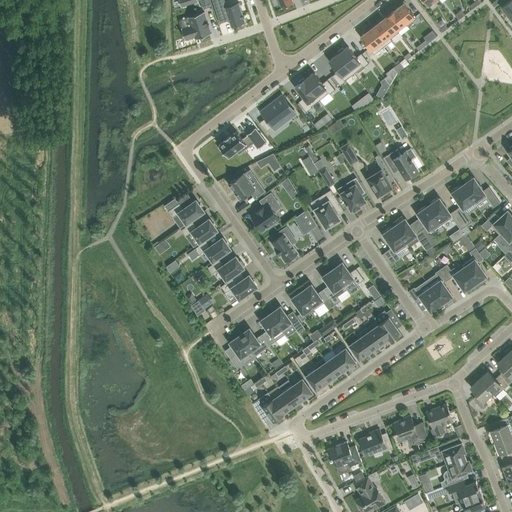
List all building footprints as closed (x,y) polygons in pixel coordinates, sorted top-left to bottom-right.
[(179,0),(182,7),(182,6),(183,6),(198,1),(199,1),(200,0),(203,8),(211,6),(212,6),(210,0),(179,0)] [(216,0),(224,22),(225,21),(225,20),(233,18),(235,25),(246,22),(245,19),(248,18),(243,1),(229,5),(227,0),(216,0)] [(511,11),(511,0),(509,0),(502,6),(508,14),(511,11)] [(404,1),(395,8),(406,22),(415,15),(404,1)] [(395,9),(387,16),(399,32),(400,31),(398,30),(406,24),(407,25),(408,25),(395,9)] [(191,25),(182,28),(185,40),(195,37),(195,38),(212,33),(205,11),(188,17),(191,25)] [(387,16),(378,22),(392,40),(391,38),(399,32),(387,16)] [(378,22),(370,29),(384,47),(392,40),(378,22)] [(370,29),(361,36),(375,54),(384,47),(370,29)] [(343,47),(338,51),(339,53),(354,73),(363,66),(364,67),(369,63),(362,53),(357,56),(348,45),(344,49),(343,47)] [(339,53),(329,60),(338,71),(333,75),(341,85),(346,80),(345,80),(354,73),(339,53)] [(305,79),(320,99),(321,99),(329,92),(330,93),(335,89),(328,79),(323,83),(314,72),(305,79)] [(385,77),(380,81),(382,83),(381,86),(387,90),(390,84),(385,77)] [(300,83),(295,86),(304,97),(299,101),(307,111),(312,107),(312,106),(320,99),(305,79),(304,78),(298,82),(300,83)] [(369,92),(364,96),(371,104),(376,101),(369,92)] [(266,117),(259,122),(266,131),(279,121),(278,120),(284,115),(288,120),(296,113),(282,94),(267,106),(267,108),(262,112),(266,117)] [(385,98),(381,100),(385,107),(390,105),(385,98)] [(321,118),(314,124),(318,129),(325,124),(321,118)] [(333,132),(345,125),(341,119),(330,126),(333,132)] [(402,126),(396,129),(402,139),(408,136),(408,135),(402,125),(402,126)] [(239,128),(222,141),(226,150),(228,149),(232,154),(239,148),(243,153),(255,144),(261,151),(270,144),(259,130),(248,140),(239,128)] [(383,140),(378,143),(383,152),(388,149),(383,140)] [(348,142),(341,147),(351,164),(359,159),(348,142)] [(384,157),(394,172),(400,169),(406,178),(419,170),(413,159),(417,157),(411,147),(401,154),(398,149),(384,157)] [(271,154),(256,161),(257,162),(261,167),(268,162),(275,171),(282,166),(273,153),(271,154)] [(337,165),(346,160),(342,153),(333,158),(337,165)] [(310,155),(303,160),(306,165),(313,160),(310,155)] [(373,172),(374,173),(367,178),(378,195),(380,194),(381,196),(388,192),(386,190),(393,187),(390,182),(395,179),(395,180),(395,179),(386,164),(373,172)] [(320,170),(329,185),(335,182),(326,166),(320,170)] [(229,183),(241,200),(251,192),(255,198),(266,191),(259,181),(253,185),(244,172),(229,183)] [(463,184),(477,203),(487,196),(494,206),(500,202),(489,186),(483,190),(474,177),(473,178),(472,176),(471,177),(470,177),(467,180),(466,180),(465,181),(466,182),(463,184)] [(288,177),(281,182),(287,191),(294,186),(288,177)] [(349,188),(341,192),(347,202),(348,204),(352,210),(354,208),(355,210),(361,206),(360,204),(366,200),(362,193),(365,191),(356,177),(346,183),(349,188)] [(461,205),(456,209),(467,225),(473,221),(465,209),(475,202),(476,204),(477,203),(463,184),(460,186),(459,185),(458,186),(458,185),(458,186),(454,189),(454,188),(453,189),(452,190),(453,191),(452,192),(461,205)] [(311,202),(326,227),(330,225),(332,226),(338,223),(337,221),(341,218),(338,214),(344,211),(331,189),(311,202)] [(251,215),(262,231),(268,226),(270,228),(279,221),(278,219),(280,218),(275,211),(282,206),(271,191),(260,200),(264,205),(251,215)] [(176,197),(165,205),(168,210),(173,217),(179,212),(186,223),(187,223),(205,211),(197,199),(194,201),(184,208),(179,203),(178,200),(176,197)] [(429,205),(442,224),(453,217),(460,228),(461,229),(467,225),(456,209),(451,213),(440,197),(439,198),(438,197),(436,197),(436,198),(432,201),(432,200),(431,201),(432,201),(431,202),(432,203),(429,205)] [(427,226),(422,229),(433,245),(439,242),(432,231),(442,224),(429,205),(426,207),(425,205),(424,206),(423,206),(423,207),(420,209),(419,209),(419,210),(418,210),(419,212),(418,213),(427,226)] [(308,208),(294,218),(306,234),(318,224),(308,208)] [(482,224),(487,230),(492,225),(499,234),(500,234),(511,222),(511,214),(508,210),(500,217),(495,212),(482,224)] [(394,226),(406,243),(417,236),(427,250),(433,245),(422,229),(416,233),(405,218),(404,219),(403,217),(402,218),(401,218),(402,219),(398,221),(397,221),(397,222),(396,222),(397,224),(394,226)] [(193,221),(182,229),(186,235),(192,231),(200,242),(194,246),(192,248),(192,247),(191,248),(192,248),(218,229),(210,218),(197,227),(193,221)] [(498,235),(511,249),(511,248),(511,222),(500,234),(498,235)] [(460,228),(450,235),(454,241),(471,231),(467,225),(461,229),(460,228)] [(281,255),(286,261),(291,257),(293,259),(298,255),(297,253),(299,252),(292,244),(296,241),(290,232),(291,232),(287,226),(272,236),(274,239),(271,241),(276,248),(275,249),(280,255),(281,255)] [(385,232),(383,233),(396,251),(406,243),(394,226),(392,227),(391,226),(390,227),(389,227),(385,230),(384,231),(385,232)] [(195,248),(188,253),(193,259),(200,254),(204,251),(212,262),(231,248),(223,237),(220,239),(210,246),(206,240),(195,248)] [(480,239),(474,245),(480,251),(486,246),(480,239)] [(472,241),(466,245),(470,251),(473,249),(476,247),(472,241)] [(155,246),(160,254),(166,249),(161,242),(155,246)] [(475,258),(464,265),(476,283),(479,281),(480,282),(481,281),(481,282),(482,281),(481,281),(485,278),(485,279),(486,278),(487,277),(486,276),(487,275),(478,262),(484,258),(476,247),(473,249),(470,251),(475,258)] [(487,247),(481,251),(486,258),(492,253),(487,247)] [(382,254),(390,265),(396,260),(389,249),(382,254)] [(226,281),(230,277),(245,267),(244,266),(246,265),(245,264),(244,264),(242,261),(243,261),(242,260),(241,259),(240,260),(236,255),(223,265),(219,259),(208,267),(213,273),(218,269),(226,281)] [(176,259),(167,266),(170,271),(180,265),(176,259)] [(343,262),(333,269),(346,287),(355,280),(357,283),(364,279),(352,262),(346,266),(343,262)] [(442,268),(449,279),(454,275),(465,290),(476,283),(464,265),(457,270),(455,267),(451,269),(447,264),(442,268)] [(440,279),(430,286),(442,303),(453,295),(444,282),(449,279),(442,268),(436,272),(440,279)] [(346,287),(333,269),(323,276),(330,285),(324,289),(330,298),(335,304),(335,305),(341,300),(338,296),(348,289),(346,287)] [(408,269),(398,276),(402,282),(412,275),(408,269)] [(232,288),(240,298),(258,286),(250,274),(237,283),(233,278),(222,286),(226,292),(232,288)] [(312,284),(302,291),(315,309),(324,302),(330,298),(324,289),(318,293),(312,284)] [(374,284),(368,288),(375,298),(381,294),(374,284)] [(439,305),(442,303),(430,286),(423,291),(421,287),(417,289),(415,286),(408,291),(416,302),(422,298),(431,311),(432,310),(433,311),(434,311),(435,310),(439,308),(439,307),(440,306),(439,305)] [(305,315),(315,309),(302,291),(292,298),(302,312),(298,314),(302,320),(307,317),(305,315)] [(380,296),(374,301),(378,307),(385,302),(380,296)] [(202,298),(192,305),(198,313),(208,306),(202,298)] [(281,306),(271,313),(284,331),(286,334),(287,336),(297,330),(299,332),(305,328),(293,310),(287,314),(281,306)] [(385,310),(375,317),(377,321),(379,323),(380,324),(389,338),(390,339),(400,331),(398,328),(403,324),(402,324),(391,308),(386,312),(385,310)] [(284,331),(271,313),(261,320),(268,329),(263,333),(270,344),(286,334),(284,331)] [(326,324),(330,330),(338,325),(334,319),(326,324)] [(377,321),(368,328),(370,331),(380,345),(380,344),(389,338),(380,324),(379,323),(377,321)] [(322,335),(330,330),(326,324),(318,330),(322,335)] [(240,335),(255,355),(270,344),(263,333),(257,337),(250,328),(240,335)] [(368,328),(358,335),(360,338),(370,351),(380,345),(370,331),(368,328)] [(238,367),(255,355),(240,335),(230,342),(238,352),(231,358),(237,367),(238,367)] [(360,338),(350,344),(360,359),(370,351),(360,338)] [(336,354),(346,368),(356,361),(346,347),(336,354)] [(326,361),(336,375),(346,368),(336,354),(326,361)] [(505,370),(500,374),(509,384),(511,380),(511,378),(511,376),(511,375),(511,360),(507,354),(498,362),(505,370)] [(317,368),(327,382),(336,375),(326,361),(324,357),(314,364),(317,368)] [(316,389),(327,382),(317,368),(306,375),(316,389)] [(496,378),(489,370),(480,378),(496,395),(509,384),(500,374),(496,378)] [(293,385),(303,399),(313,392),(303,378),(293,385)] [(484,400),(493,393),(480,378),(471,386),(478,394),(473,398),(482,408),(487,404),(484,400)] [(279,386),(293,406),(303,399),(293,385),(289,379),(279,386)] [(248,380),(242,384),(246,390),(252,385),(248,380)] [(252,385),(246,390),(249,395),(254,389),(252,385)] [(269,393),(284,413),(293,406),(279,386),(269,393)] [(268,391),(253,402),(261,415),(267,410),(274,421),(284,414),(284,413),(269,393),(268,391)] [(433,435),(437,434),(446,431),(443,425),(454,421),(447,403),(426,411),(433,428),(430,429),(433,435)] [(491,430),(489,431),(494,442),(511,435),(511,415),(508,417),(498,420),(501,426),(491,430)] [(393,423),(396,433),(399,440),(412,435),(415,443),(428,438),(422,422),(415,424),(412,418),(405,420),(405,419),(393,423)] [(462,424),(455,427),(458,437),(466,434),(462,424)] [(385,442),(380,428),(372,431),(373,433),(358,439),(359,441),(358,441),(360,447),(361,447),(364,455),(386,447),(387,449),(393,447),(390,440),(385,442)] [(511,435),(494,442),(498,454),(500,453),(510,450),(511,456),(511,455),(511,435)] [(446,456),(448,463),(465,456),(463,452),(465,451),(462,443),(452,446),(450,441),(441,444),(440,439),(433,442),(435,447),(429,449),(431,454),(436,452),(437,456),(438,457),(440,458),(442,458),(446,456)] [(336,466),(338,465),(338,467),(345,464),(344,463),(348,461),(350,466),(362,461),(356,445),(350,447),(347,441),(328,448),(332,458),(333,458),(336,466)] [(419,453),(411,455),(414,463),(419,461),(421,458),(419,453)] [(511,462),(503,466),(507,478),(511,475),(511,455),(511,456),(511,455),(511,462)] [(443,486),(447,485),(464,478),(469,476),(466,471),(472,469),(469,460),(467,461),(465,456),(448,463),(451,469),(447,470),(445,472),(445,475),(446,479),(441,481),(443,486)] [(362,472),(355,476),(358,482),(363,479),(365,478),(362,472)] [(427,473),(420,476),(426,492),(433,490),(427,473)] [(375,488),(368,476),(365,478),(363,479),(358,482),(354,484),(358,490),(359,490),(362,495),(359,497),(362,502),(359,504),(360,505),(359,506),(361,510),(363,510),(363,511),(365,511),(375,507),(376,508),(386,502),(377,487),(375,488)] [(460,494),(463,500),(482,493),(480,487),(479,487),(476,480),(466,484),(464,478),(447,485),(449,491),(452,490),(454,495),(460,494)] [(476,511),(476,509),(486,506),(483,499),(484,498),(482,493),(463,500),(465,506),(460,510),(460,511),(476,511)]
